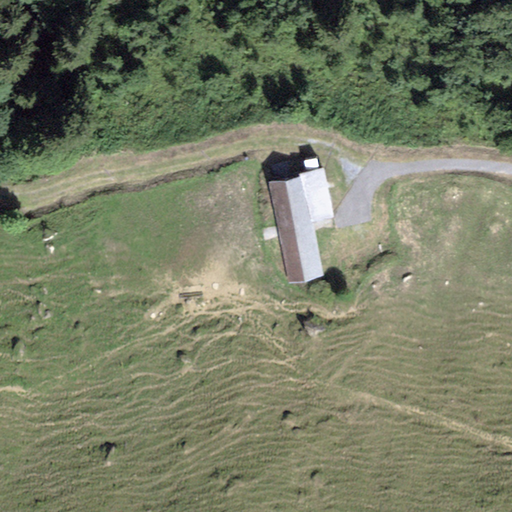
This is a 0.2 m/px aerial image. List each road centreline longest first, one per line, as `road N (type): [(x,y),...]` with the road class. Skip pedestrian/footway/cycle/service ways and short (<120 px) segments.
road 1 (track): [(377,174),(313,141),(258,141),(41,195),(0,194)]
road 2 (track): [(511,168),(415,166),(377,174),(364,192),(361,221)]
